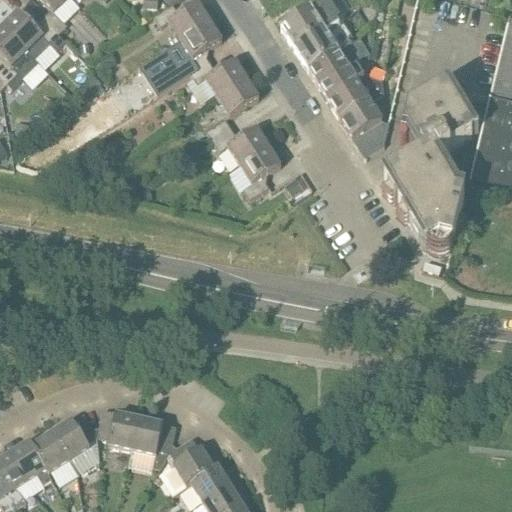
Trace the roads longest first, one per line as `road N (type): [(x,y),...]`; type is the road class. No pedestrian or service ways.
road 1 (secondary): [(511,344),(0,240)]
road 2 (residential): [(0,440),(50,407),(139,388),(240,450),(272,511)]
road 3 (residential): [(377,236),(232,0)]
